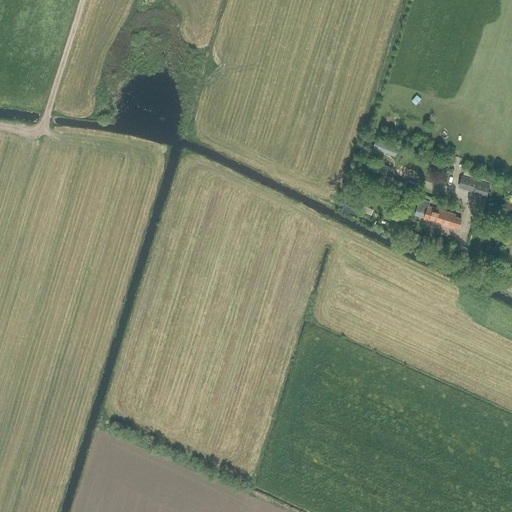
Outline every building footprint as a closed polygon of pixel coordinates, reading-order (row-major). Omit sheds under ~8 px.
[(398,149),(377,141),(374,148),(395,156),(398,149)] [(378,174),(387,176),(389,165),(379,163),(378,174)] [(487,198),(491,184),(462,175),(458,187),(474,192),(473,194),(487,198)] [(377,188),(383,190),(386,178),(381,176),(377,188)] [(389,195),(401,198),(406,182),(394,179),(389,195)] [(362,193),(373,197),(375,191),(364,187),(362,193)] [(459,228),(461,224),(462,219),(452,216),(452,214),(429,206),(431,201),(421,198),(417,211),(426,213),(424,219),(455,229),(455,227),(459,228)] [(365,212),(346,204),(344,210),(363,218),(365,212)] [(424,237),(411,231),(406,242),(420,248),(424,237)] [(482,265),(496,271),(497,267),(484,261),(482,265)]
